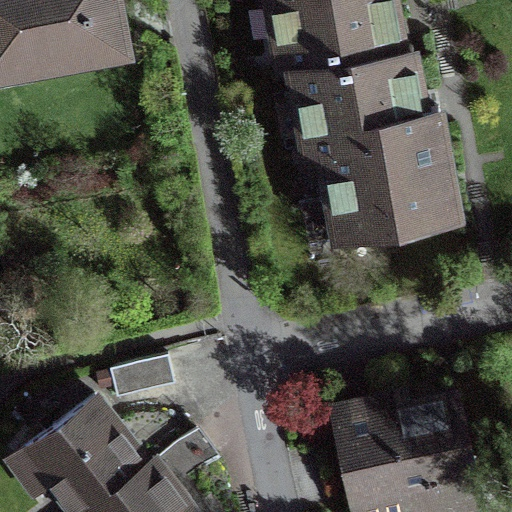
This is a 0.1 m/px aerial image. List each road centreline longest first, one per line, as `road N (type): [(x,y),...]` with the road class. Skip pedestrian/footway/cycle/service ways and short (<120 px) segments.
road 1 (residential): [(186,0),(254,353)]
road 2 (residential): [(511,291),(254,353)]
road 3 (residential): [(254,353),(286,511)]
